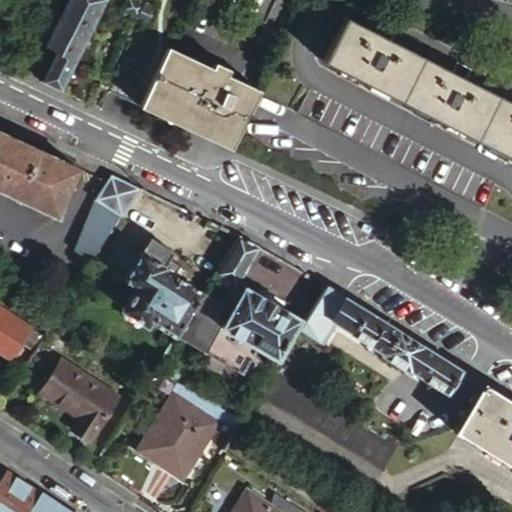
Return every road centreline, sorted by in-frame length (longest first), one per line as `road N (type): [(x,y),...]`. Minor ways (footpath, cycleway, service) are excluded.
road 1 (tertiary): [(0,87),(371,264),(511,344)]
road 2 (tertiary): [(112,511),(0,437)]
